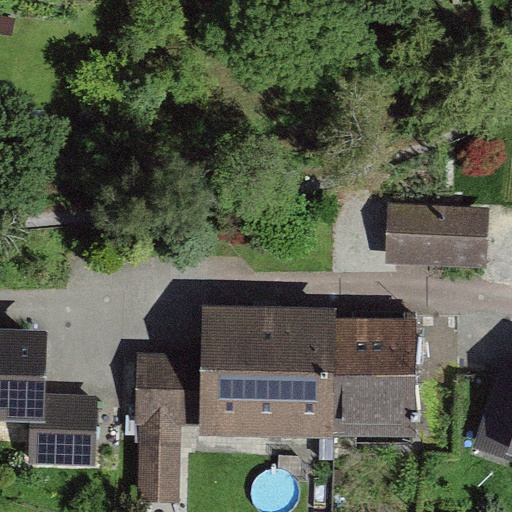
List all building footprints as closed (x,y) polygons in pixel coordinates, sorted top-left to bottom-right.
[(482,206),(392,205),(391,264),(481,265),(482,206)] [(201,447),(268,449),(271,320),(204,318),(203,363),(201,434),(201,447)] [(338,321),(271,320),(268,449),(335,450),(335,448),(338,329),(338,321)] [(419,331),(338,329),(335,448),(416,449),(419,331)] [(27,334),(0,332),(0,432),(31,434),(29,465),(88,468),(92,390),(24,387),(27,334)] [(183,433),(201,434),(203,363),(138,361),(136,432),(141,432),(183,433)] [(473,456),(507,467),(511,453),(511,375),(502,372),(473,456)] [(183,433),(141,432),(139,509),(181,510),(183,433)]
